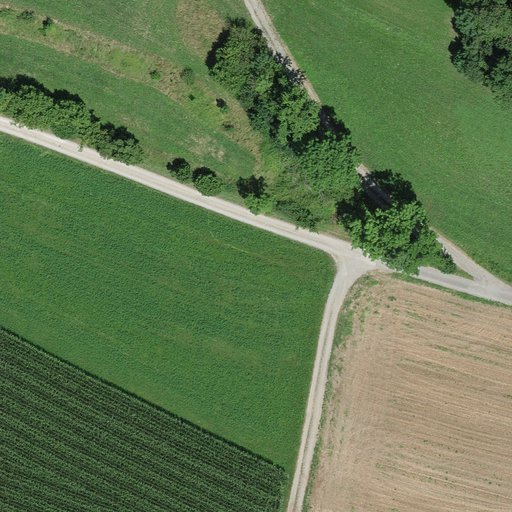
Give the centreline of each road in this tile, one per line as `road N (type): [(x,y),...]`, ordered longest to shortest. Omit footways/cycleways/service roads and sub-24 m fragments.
road 1 (track): [(511,296),(347,251),(0,122)]
road 2 (track): [(500,293),(368,189),(286,72),(249,0)]
road 3 (track): [(347,251),(288,511)]
